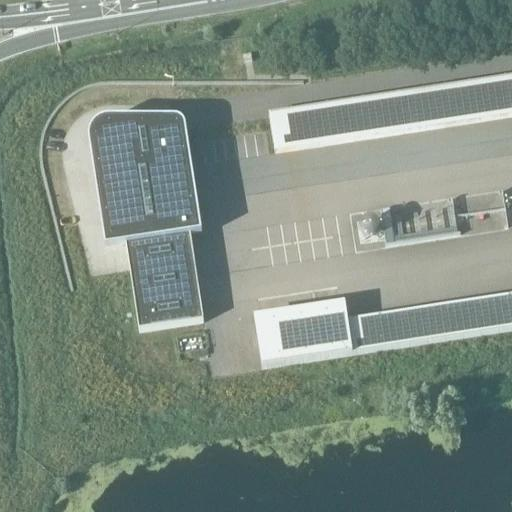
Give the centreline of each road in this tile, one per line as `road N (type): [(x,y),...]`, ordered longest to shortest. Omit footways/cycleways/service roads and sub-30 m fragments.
road 1 (unknown): [(511,157),(465,153),(229,188)]
road 2 (unknown): [(511,260),(231,309)]
road 3 (tertiary): [(0,31),(170,0)]
